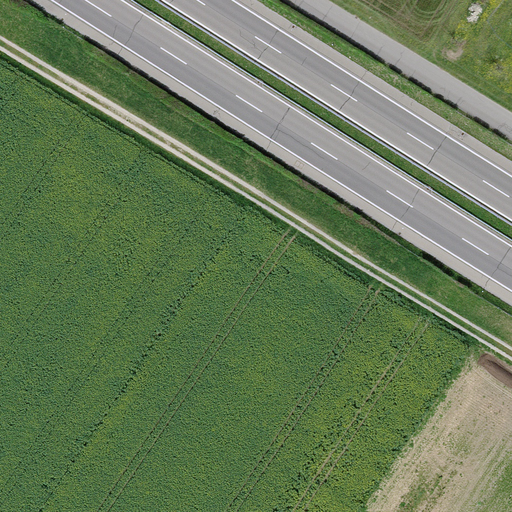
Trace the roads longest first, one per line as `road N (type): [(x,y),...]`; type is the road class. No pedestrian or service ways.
road 1 (track): [(0,40),(511,348)]
road 2 (motorway): [(91,0),(511,270)]
road 3 (motorway): [(511,200),(203,0)]
road 4 (unclassified): [(511,129),(297,0)]
